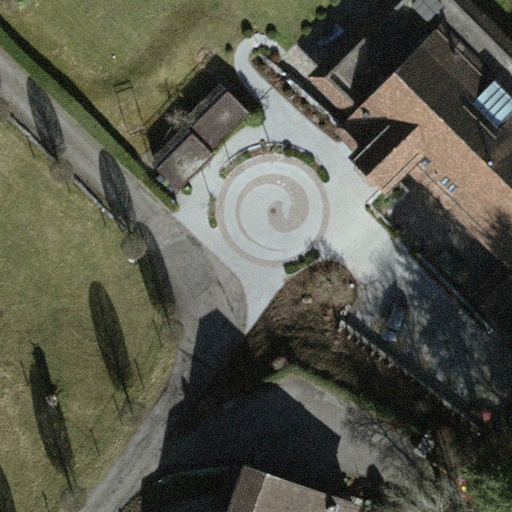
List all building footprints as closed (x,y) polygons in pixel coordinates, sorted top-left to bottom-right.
[(413,154),(425,165),(503,87),(511,78),(511,59),(452,0),(403,0),(326,77),(361,112),(340,133),(387,180),(413,154)] [(511,95),(503,87),(425,165),(511,252),(511,95)] [(511,329),(511,274),(504,266),(474,297),(510,332),(511,329)] [(237,504),(233,511),(351,511),(353,508),(234,466),(222,499),(237,504)] [(450,511),(488,511),(494,502),(445,479),(433,504),(450,511)]
